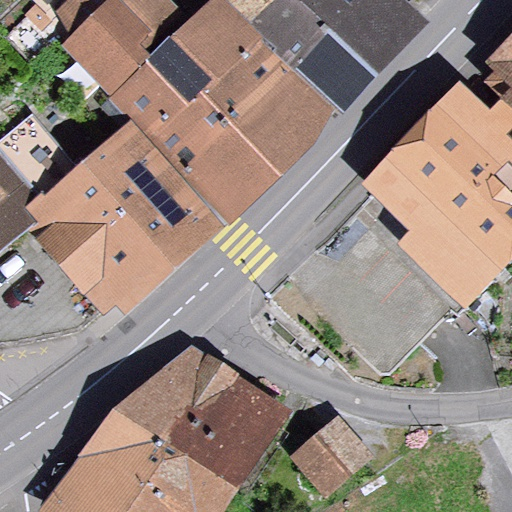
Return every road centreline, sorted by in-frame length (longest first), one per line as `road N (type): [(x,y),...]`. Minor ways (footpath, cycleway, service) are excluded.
road 1 (primary): [(187,303),(480,0)]
road 2 (residential): [(187,303),(253,367),(364,404),(464,409),(511,401)]
road 3 (primary): [(14,443),(187,303)]
